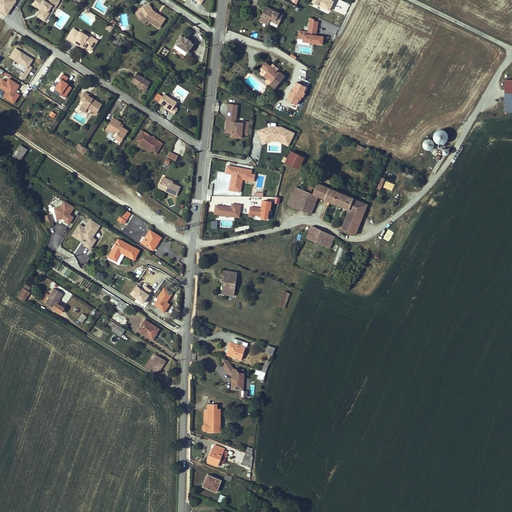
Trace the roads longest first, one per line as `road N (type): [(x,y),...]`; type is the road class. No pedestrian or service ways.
road 1 (tertiary): [(222,0),(192,242),(181,511)]
road 2 (track): [(346,237),(378,231),(447,163),(511,56)]
road 3 (unknown): [(186,333),(63,259),(52,215)]
